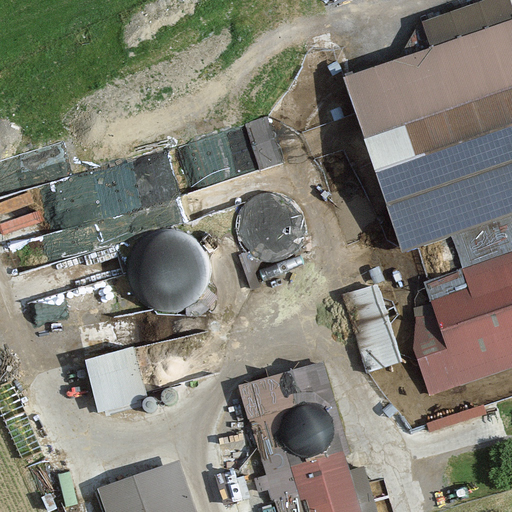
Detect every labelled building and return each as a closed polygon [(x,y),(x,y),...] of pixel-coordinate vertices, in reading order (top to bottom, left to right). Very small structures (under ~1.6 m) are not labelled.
[(511,22),(341,78),(387,217),(511,176),(511,22)] [(212,187),(286,162),(270,116),(196,142),(212,187)] [(511,218),(419,252),(436,310),(419,313),(414,351),(429,396),(511,367),(511,218)] [(136,309),(197,309),(196,233),(136,233),(136,309)] [(346,292),(363,372),(397,364),(379,285),(346,292)] [(92,411),(143,398),(129,346),(79,359),(92,411)] [(359,511),(319,368),(241,391),(278,511),(359,511)] [(197,511),(180,464),(97,492),(104,511),(197,511)] [(234,470),(215,477),(224,505),(244,498),(234,470)]
